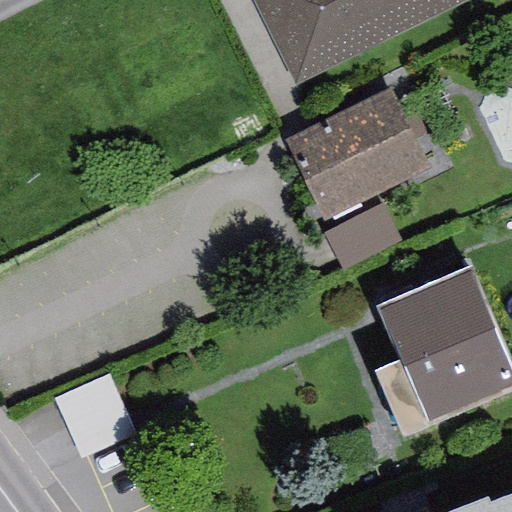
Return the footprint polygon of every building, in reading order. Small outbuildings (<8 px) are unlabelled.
[(250,0),(296,89),(422,25),(409,0),(250,0)] [(409,0),(422,25),(470,0),(409,0)] [(127,53),(155,104),(227,65),(199,14),(127,53)] [(389,91),(282,143),(322,223),(428,171),(389,91)] [(511,371),(470,273),(378,312),(429,433),(511,398),(511,371)] [(118,371),(66,396),(93,455),(146,431),(118,371)]
